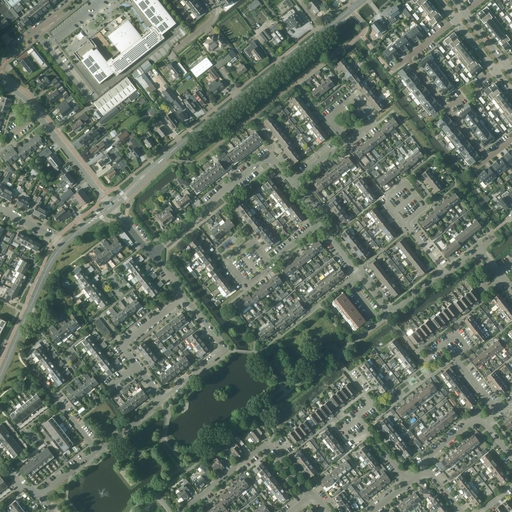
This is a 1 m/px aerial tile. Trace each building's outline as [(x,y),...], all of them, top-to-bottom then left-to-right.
[(12,8),(5,0),(0,0),(0,11),(3,15),(5,18),(10,24),(19,16),(12,8)] [(53,6),(47,0),(42,0),(41,1),(48,9),(53,6)] [(171,16),(159,0),(133,0),(153,25),(141,35),(142,37),(141,38),(128,21),(119,28),(120,29),(119,30),(118,31),(117,29),(108,36),(112,42),(115,46),(121,53),(120,54),(119,52),(106,62),(89,41),(75,52),(81,60),(100,84),(114,73),(116,76),(165,38),(162,35),(176,24),(170,17),(171,16)] [(189,9),(197,2),(195,0),(191,0),(185,5),(189,9)] [(257,0),(255,0),(247,6),(251,11),(260,4),(257,0)] [(322,8),(314,0),(310,0),(312,1),(305,6),(308,10),(311,7),(316,13),(322,8)] [(431,4),(428,0),(427,0),(420,6),(423,11),(431,4)] [(37,4),(44,13),(48,9),(41,1),(42,2),(39,6),(37,4)] [(201,6),(200,6),(197,2),(198,2),(197,2),(189,9),(190,8),(193,12),(192,13),(201,6)] [(40,16),(44,13),(37,4),(33,7),(40,16)] [(435,9),(431,4),(423,11),(427,15),(435,9)] [(204,11),(201,6),(192,13),(196,18),(204,11)] [(385,16),(391,24),(396,20),(394,17),(399,13),(397,10),(398,9),(396,6),(387,14),(388,15),(385,16)] [(36,19),(37,18),(40,16),(33,7),(29,11),(36,19)] [(480,19),(490,11),(487,7),(477,15),(480,19)] [(405,9),(402,11),(407,19),(411,16),(405,9)] [(428,21),(439,13),(435,9),(427,15),(430,19),(428,21)] [(32,23),(36,19),(29,11),(24,14),(32,23)] [(494,16),(490,11),(480,19),(484,24),(494,16)] [(288,18),(296,29),(304,23),(295,12),(288,18)] [(442,18),(439,13),(428,21),(432,26),(442,18)] [(27,27),(32,23),(24,14),(20,18),(27,27)] [(487,28),(497,20),(494,16),(484,24),(487,28)] [(4,28),(10,24),(5,18),(0,22),(0,23),(4,28)] [(501,24),(497,20),(487,28),(491,33),(501,24)] [(376,21),(373,23),(374,24),(371,26),(377,34),(380,32),(382,34),(387,31),(387,30),(381,23),(379,25),(376,21)] [(416,24),(410,29),(419,39),(421,38),(420,37),(422,36),(421,35),(424,33),(416,24)] [(494,37),(505,29),(501,24),(491,33),(494,37)] [(266,42),(272,37),(266,29),(259,34),(266,42)] [(419,39),(410,29),(411,30),(405,35),(412,43),(414,41),(415,42),(416,40),(417,41),(419,39)] [(498,41),(506,35),(503,31),(505,29),(494,37),(498,41)] [(271,35),(278,43),(284,38),(277,30),(271,35)] [(15,42),(15,41),(12,37),(11,39),(6,33),(0,38),(6,45),(9,42),(12,44),(15,42)] [(447,45),(457,37),(454,33),(444,41),(447,45)] [(399,38),(398,38),(407,49),(409,47),(408,47),(410,45),(412,43),(405,35),(400,39),(399,38)] [(501,46),(510,39),(506,35),(498,41),(501,46)] [(227,45),(220,37),(216,40),(214,38),(213,38),(212,37),(208,40),(210,41),(205,45),(209,50),(213,48),(214,50),(219,46),(222,49),(227,45)] [(451,49),(451,50),(461,42),(457,37),(447,45),(448,45),(449,44),(453,48),(451,49)] [(407,49),(398,38),(392,43),(400,52),(402,50),(403,51),(404,50),(405,50),(407,49)] [(511,44),(511,42),(510,39),(501,46),(505,50),(511,44)] [(451,50),(454,54),(464,46),(461,42),(451,50)] [(398,54),(400,52),(392,43),(387,47),(395,58),(397,56),(398,55),(398,54)] [(458,58),(468,50),(464,46),(454,54),(455,54),(456,53),(460,57),(458,58)] [(257,47),(251,52),(258,60),(264,56),(257,47)] [(395,58),(387,47),(388,49),(382,53),(388,62),(390,60),(391,60),(393,59),(393,60),(395,58)] [(31,53),(40,65),(45,62),(35,50),(31,53)] [(235,55),(231,50),(224,56),(228,61),(234,57),(234,56),(235,55)] [(458,58),(461,63),(472,55),(468,50),(458,58)] [(210,55),(191,70),(197,78),(216,63),(210,55)] [(472,55),(461,63),(465,67),(475,59),(472,55)] [(419,63),(423,68),(433,60),(431,61),(428,56),(427,57),(426,56),(424,58),(424,59),(419,63)] [(35,69),(26,57),(20,62),(29,74),(35,69)] [(344,59),(337,64),(339,67),(336,69),(338,71),(348,63),(348,62),(347,63),(344,59)] [(465,67),(469,72),(479,64),(475,59),(465,67)] [(424,69),(427,72),(436,64),(433,60),(423,68),(424,67),(425,69),(424,69)] [(148,61),(140,67),(145,73),(153,67),(148,61)] [(180,70),(176,65),(173,62),(167,67),(177,78),(183,74),(184,75),(187,73),(183,68),(180,70)] [(239,67),(236,70),(241,75),(247,70),(243,65),(242,65),(240,63),(237,65),(239,67)] [(351,68),(348,64),(349,63),(348,63),(338,71),(339,73),(342,70),(344,73),(351,68)] [(429,74),(431,76),(440,69),(436,64),(427,72),(429,75),(429,74)] [(479,64),(469,72),(472,76),(482,68),(479,64)] [(408,75),(412,72),(407,66),(398,73),(403,79),(408,75)] [(135,79),(144,72),(140,68),(132,74),(135,79)] [(215,80),(219,77),(212,68),(207,71),(214,80),(215,80)] [(345,80),(354,72),(355,72),(355,71),(354,72),(351,68),(344,73),(346,75),(343,78),(345,80)] [(431,76),(434,81),(444,73),(440,69),(431,76)] [(358,77),(355,73),(356,72),(355,72),(354,72),(345,80),(346,82),(349,79),(351,82),(358,77)] [(412,72),(408,75),(403,79),(407,85),(406,86),(417,77),(415,75),(415,76),(412,72)] [(435,83),(437,85),(447,78),(444,73),(434,81),(436,82),(435,83)] [(43,78),(41,76),(35,80),(37,83),(37,84),(42,89),(51,82),(46,76),(43,78)] [(103,116),(137,90),(127,77),(94,103),(103,116)] [(361,80),(358,77),(351,82),(354,84),(350,87),(352,89),(362,80),(361,80)] [(417,87),(421,84),(418,80),(417,77),(406,86),(411,92),(417,87)] [(324,81),(329,88),(332,86),(333,87),(335,85),(329,78),(324,81)] [(441,90),(451,82),(450,82),(449,83),(446,79),(447,78),(437,85),(439,88),(440,88),(441,89),(441,90)] [(213,86),(209,89),(214,95),(225,87),(220,81),(217,83),(215,80),(214,80),(211,83),(213,86)] [(360,90),(367,84),(365,85),(362,82),(363,81),(362,80),(352,89),(353,91),(356,88),(359,91),(360,90)] [(320,85),(326,93),(328,91),(327,90),(329,88),(324,81),(320,85)] [(449,91),(451,93),(456,89),(454,86),(451,82),(441,90),(444,95),(449,91)] [(52,103),(62,96),(65,100),(70,96),(68,94),(59,83),(54,86),(57,90),(48,97),(52,103)] [(487,96),(498,88),(494,83),(486,90),(489,94),(487,96)] [(151,93),(156,89),(152,84),(147,88),(151,93)] [(370,88),(367,84),(360,90),(362,92),(359,95),(360,96),(370,89),(371,88),(371,87),(370,88)] [(421,84),(417,87),(411,92),(415,98),(426,89),(424,87),(424,88),(421,84)] [(315,88),(321,95),(323,93),(324,94),(326,93),(320,85),(315,88)] [(176,112),(178,114),(183,121),(187,118),(183,111),(186,109),(169,87),(162,93),(170,103),(173,102),(179,110),(176,112)] [(311,92),(317,100),(319,98),(318,97),(321,95),(315,88),(311,92)] [(371,88),(370,89),(360,96),(362,98),(365,96),(367,98),(374,93),(371,89),(372,89),(371,88)] [(487,96),(491,100),(501,92),(498,88),(487,96)] [(427,98),(430,95),(427,92),(428,91),(426,89),(415,98),(420,104),(427,98)] [(199,91),(198,91),(192,96),(196,101),(198,100),(203,106),(208,102),(199,91)] [(493,99),(496,103),(505,97),(501,92),(491,100),(491,101),(493,99)] [(129,98),(131,101),(138,96),(136,93),(129,98)] [(368,105),(377,98),(378,97),(378,96),(377,97),(374,93),(367,98),(369,101),(366,103),(368,105)] [(197,104),(198,105),(198,104),(190,95),(188,97),(189,98),(184,102),(187,105),(186,106),(188,107),(193,113),(194,112),(194,113),(197,111),(197,110),(198,109),(195,106),(197,104)] [(297,95),(291,101),(294,105),(302,99),(301,97),(300,98),(297,95)] [(430,95),(427,98),(420,104),(425,109),(435,101),(434,99),(433,99),(430,95)] [(0,101),(0,103),(9,106),(10,107),(12,103),(11,102),(11,99),(2,96),(0,101)] [(374,107),(381,102),(378,98),(379,98),(378,97),(377,98),(368,105),(369,107),(372,105),(374,107)] [(505,97),(496,103),(500,108),(508,101),(505,97)] [(303,101),(302,99),(294,105),(298,110),(305,104),(302,102),(303,101)] [(436,110),(440,108),(438,105),(437,103),(435,101),(425,109),(429,116),(431,114),(436,110)] [(501,114),(502,114),(511,106),(508,101),(500,108),(503,112),(501,114)] [(102,125),(125,106),(122,102),(98,120),(102,125)] [(384,106),(381,102),(374,107),(376,110),(373,112),(375,114),(385,106),(385,105),(384,106)] [(0,110),(3,112),(8,113),(9,109),(8,109),(9,106),(0,103),(0,110)] [(72,110),(68,104),(59,111),(63,117),(72,110)] [(307,107),(305,104),(298,110),(301,114),(309,108),(308,106),(307,107)] [(460,114),(463,119),(473,111),(470,107),(470,106),(468,104),(462,108),(464,111),(460,114)] [(76,114),(81,110),(77,106),(73,109),(76,114)] [(502,114),(505,118),(511,112),(511,106),(502,114)] [(153,108),(148,112),(152,117),(157,113),(153,108)] [(311,110),(309,108),(301,114),(305,119),(312,113),(310,111),(311,110)] [(98,118),(102,115),(98,110),(94,113),(98,118)] [(142,110),(137,113),(140,118),(145,115),(142,110)] [(465,120),(467,123),(477,115),(473,111),(463,119),(464,119),(464,118),(465,120)] [(71,127),(76,133),(81,129),(82,130),(86,127),(85,126),(86,124),(84,121),(88,118),(84,113),(78,118),(79,120),(71,127)] [(170,113),(164,118),(173,129),(179,124),(170,113)] [(314,116),(312,113),(305,119),(309,123),(316,117),(315,115),(314,116)] [(470,125),(471,127),(479,121),(476,117),(477,116),(477,115),(467,123),(469,126),(470,125)] [(448,118),(446,116),(436,124),(441,130),(451,121),(450,119),(449,120),(448,118)] [(271,117),(264,122),(266,124),(265,125),(267,127),(274,121),(271,117)] [(311,129),(319,122),(317,120),(318,119),(316,117),(309,123),(312,127),(310,129),(311,129)] [(391,120),(389,122),(394,128),(399,125),(393,118),(392,117),(390,119),(391,120)] [(274,121),(267,127),(268,129),(269,128),(271,131),(278,126),(274,121)] [(452,131),(456,128),(453,124),(453,123),(451,121),(441,130),(445,136),(452,131)] [(471,127),(475,132),(484,124),(482,125),(479,121),(471,127)] [(319,122),(311,129),(314,133),(322,127),(320,125),(319,126),(317,124),(319,122)] [(389,132),(394,128),(389,122),(386,124),(386,123),(383,124),(389,132)] [(385,135),(389,132),(383,124),(381,126),(382,127),(380,129),(386,137),(385,135)] [(475,134),(478,137),(487,129),(484,124),(475,132),(476,133),(475,134)] [(162,126),(157,131),(162,137),(168,133),(162,126)] [(278,126),(271,131),(273,133),(272,134),(274,136),(281,130),(278,126)] [(323,129),(322,127),(314,133),(318,138),(324,132),(322,130),(323,129)] [(456,128),(452,131),(445,136),(450,142),(461,133),(459,131),(456,128)] [(378,132),(376,133),(382,140),(386,137),(380,129),(381,130),(378,132)] [(481,141),(491,133),(487,129),(478,137),(480,139),(482,141),(481,141)] [(281,130),(274,136),(275,138),(276,137),(278,140),(285,134),(281,130)] [(126,131),(118,137),(121,141),(129,135),(126,131)] [(228,155),(234,163),(263,141),(256,132),(228,155)] [(326,135),(324,132),(318,138),(321,142),(329,136),(327,134),(326,135)] [(94,139),(89,133),(81,140),(86,146),(94,139)] [(375,135),(372,137),(377,144),(382,140),(376,133),(374,135),(375,135)] [(461,142),(465,139),(462,136),(462,135),(461,133),(450,142),(455,147),(461,142)] [(495,138),(491,133),(481,141),(485,146),(490,142),(490,143),(493,140),(492,140),(495,138)] [(33,139),(39,147),(44,143),(37,134),(34,136),(35,137),(33,139)] [(285,134),(278,140),(280,142),(279,143),(281,145),(289,139),(285,134)] [(133,144),(128,148),(131,152),(130,153),(134,158),(135,157),(136,159),(141,154),(137,148),(141,145),(134,137),(130,140),(133,144)] [(149,137),(144,141),(149,148),(154,144),(149,137)] [(369,139),(367,140),(373,147),(377,144),(372,137),(369,140),(369,139)] [(28,143),(34,151),(39,147),(33,139),(32,138),(29,141),(29,142),(28,143)] [(289,139),(281,145),(282,147),(283,146),(285,148),(284,150),(292,143),(289,139)] [(465,139),(461,142),(455,147),(455,148),(456,146),(461,152),(459,153),(470,145),(468,143),(465,139)] [(99,150),(100,152),(107,147),(106,147),(109,145),(105,140),(102,142),(97,146),(97,147),(96,146),(90,151),(93,155),(99,150)] [(366,143),(363,145),(368,151),(373,147),(367,140),(365,142),(366,143)] [(22,148),(28,156),(34,151),(28,143),(27,142),(23,145),(24,146),(22,148)] [(292,143),(284,150),(286,152),(285,153),(286,155),(294,149),(291,145),(292,144),(292,143)] [(360,146),(358,147),(364,154),(368,151),(363,145),(361,147),(360,146)] [(471,154),(474,151),(471,147),(472,147),(470,145),(459,153),(464,159),(471,154)] [(13,148),(20,157),(22,160),(28,156),(22,148),(21,147),(18,149),(18,150),(16,152),(13,148)] [(354,152),(359,158),(364,154),(358,147),(356,149),(357,150),(354,152)] [(8,153),(15,161),(20,157),(13,148),(10,151),(11,151),(8,153)] [(48,148),(39,154),(43,160),(52,153),(48,148)] [(414,153),(419,160),(421,158),(422,159),(424,157),(423,156),(417,148),(412,151),(414,153)] [(294,149),(286,155),(288,157),(289,156),(291,159),(298,154),(294,149)] [(474,151),(471,154),(464,159),(469,165),(479,157),(474,151)] [(2,158),(9,166),(15,161),(8,153),(8,152),(4,155),(5,156),(2,158)] [(117,158),(114,160),(115,160),(117,163),(122,159),(117,152),(114,154),(117,158)] [(506,154),(502,157),(509,166),(511,163),(511,157),(508,152),(506,154)] [(409,157),(415,164),(417,163),(416,162),(419,160),(414,153),(411,155),(410,154),(408,155),(409,157)] [(53,154),(47,159),(54,169),(56,172),(61,168),(59,165),(61,164),(53,154)] [(298,154),(291,159),(293,161),(292,162),(294,164),(301,158),(298,154)] [(108,162),(110,160),(107,156),(105,157),(105,158),(99,162),(102,166),(108,162)] [(343,159),(349,168),(351,170),(355,167),(354,164),(348,157),(346,159),(345,158),(343,159)] [(405,160),(410,167),(412,165),(413,166),(415,164),(409,157),(405,160)] [(502,157),(500,159),(498,160),(496,161),(503,171),(509,166),(502,157)] [(351,170),(349,168),(343,159),(341,161),(342,162),(339,164),(345,171),(349,168),(351,170)] [(120,172),(117,169),(122,165),(124,167),(126,165),(123,160),(115,165),(112,168),(113,169),(107,174),(111,178),(117,173),(120,172)] [(400,164),(406,171),(408,170),(408,169),(410,167),(405,160),(400,164)] [(490,166),(491,167),(497,175),(503,171),(496,161),(494,163),(490,166)] [(190,184),(197,193),(225,170),(219,162),(190,184)] [(347,174),(345,171),(339,164),(337,166),(336,164),(334,166),(341,175),(343,177),(347,174)] [(394,166),(400,172),(401,174),(403,172),(404,173),(406,171),(400,164),(396,167),(395,165),(394,166)] [(343,177),(341,175),(334,166),(332,168),(333,169),(331,171),(339,180),(343,177)] [(397,174),(400,172),(394,166),(390,169),(396,177),(398,175),(397,174)] [(497,175),(491,167),(490,167),(490,166),(486,169),(484,171),(493,181),(492,180),(497,175)] [(386,173),(391,179),(393,178),(394,179),(396,177),(390,169),(386,173)] [(423,177),(425,179),(432,174),(428,169),(421,175),(423,177)] [(326,173),(332,181),(334,184),(339,180),(331,171),(329,173),(328,171),(326,173)] [(479,176),(486,186),(493,181),(484,171),(482,172),(482,173),(481,174),(479,176)] [(60,185),(65,181),(71,177),(70,175),(67,172),(61,177),(64,180),(61,181),(62,182),(59,184),(60,185)] [(322,177),(328,185),(332,181),(326,173),(324,174),(325,176),(322,177)] [(381,176),(387,184),(389,182),(388,181),(391,179),(386,173),(381,176)] [(428,184),(435,178),(432,174),(425,179),(427,181),(426,182),(428,184)] [(381,186),(384,184),(385,186),(387,184),(381,176),(376,180),(381,186)] [(71,177),(65,181),(60,185),(63,188),(67,184),(69,186),(75,182),(73,178),(72,179),(71,177)] [(317,179),(324,188),(328,185),(322,177),(320,179),(319,178),(317,179)] [(5,178),(0,187),(0,195),(5,198),(10,189),(11,187),(6,184),(8,180),(5,178)] [(359,188),(366,183),(367,182),(366,180),(364,181),(362,178),(359,181),(357,179),(352,183),(354,185),(355,184),(359,188)] [(432,188),(439,183),(435,178),(428,184),(430,186),(431,185),(432,188)] [(273,182),(271,179),(264,184),(268,189),(275,183),(274,181),(273,182)] [(314,184),(320,192),(324,188),(317,179),(315,181),(316,182),(314,184)] [(277,185),(275,183),(268,189),(271,193),(278,188),(276,185),(277,185)] [(369,187),(366,183),(359,188),(363,193),(369,187)] [(443,187),(439,183),(432,188),(434,190),(433,191),(435,193),(443,187)] [(11,190),(10,189),(5,198),(10,201),(14,194),(17,195),(21,188),(21,187),(18,185),(16,189),(15,189),(13,189),(12,189),(12,190),(11,190)] [(373,192),(369,187),(363,193),(366,197),(373,192)] [(21,188),(17,195),(19,197),(16,203),(21,207),(28,195),(26,195),(26,193),(23,191),(24,190),(21,188)] [(280,190),(278,188),(271,193),(275,198),(282,192),(281,190),(280,190)] [(62,200),(72,192),(70,189),(60,197),(62,200)] [(75,203),(78,201),(85,194),(81,189),(74,195),(72,192),(62,200),(64,202),(71,197),(72,199),(75,197),(77,200),(75,202),(75,203)] [(184,192),(186,195),(181,198),(180,196),(179,196),(188,206),(193,202),(190,198),(192,196),(187,190),(184,192)] [(317,190),(314,192),(322,203),(326,200),(324,197),(323,198),(318,193),(319,192),(317,190)] [(284,194),(282,192),(275,198),(278,202),(285,197),(283,194),(284,194)] [(377,196),(373,192),(366,197),(368,200),(368,203),(369,205),(375,200),(374,198),(377,196)] [(460,200),(454,192),(452,194),(453,195),(451,197),(456,204),(460,200)] [(510,200),(504,193),(501,195),(503,198),(499,201),(499,202),(498,202),(500,205),(501,205),(505,210),(510,206),(507,202),(510,200)] [(75,203),(77,205),(79,203),(82,206),(89,200),(85,194),(75,203)] [(28,195),(21,207),(27,210),(31,203),(33,205),(37,197),(34,196),(32,200),(30,198),(29,196),(28,195)] [(182,210),(188,206),(179,196),(172,201),(177,208),(180,206),(182,210)] [(33,213),(38,216),(43,208),(40,206),(41,206),(40,204),(39,203),(41,198),(39,197),(34,205),(37,206),(33,213)] [(287,199),(285,197),(278,202),(282,207),(290,201),(288,199),(287,199)] [(451,197),(448,199),(447,198),(445,199),(451,207),(456,204),(451,197)] [(339,204),(336,199),(328,205),(330,208),(329,209),(330,210),(339,204)] [(445,199),(443,201),(444,202),(442,204),(447,211),(451,207),(445,199)] [(242,201),(236,207),(238,209),(237,210),(239,212),(246,206),(242,201)] [(291,202),(290,201),(282,207),(285,211),(294,204),(292,206),(290,203),(291,202)] [(45,204),(43,208),(38,216),(44,220),(48,212),(50,214),(55,206),(52,204),(50,207),(45,204)] [(296,207),(294,204),(285,211),(286,211),(287,210),(290,214),(298,208),(297,206),(296,207)] [(339,204),(330,210),(332,212),(333,211),(335,214),(342,208),(339,204)] [(442,204),(439,206),(439,205),(436,207),(442,214),(447,211),(442,204)] [(169,206),(166,209),(162,212),(170,223),(175,219),(172,215),(175,213),(169,206)] [(250,211),(246,206),(239,212),(240,214),(241,213),(243,216),(250,211)] [(375,207),(368,213),(372,217),(380,211),(378,209),(377,210),(375,207)] [(436,207),(434,208),(435,209),(433,211),(439,219),(438,218),(442,214),(436,207)] [(63,208),(54,216),(59,222),(68,216),(72,214),(68,209),(65,211),(63,208)] [(300,210),(298,208),(290,214),(294,219),(301,213),(299,211),(300,210)] [(342,208),(335,214),(337,216),(336,217),(337,219),(346,212),(342,208)] [(250,211),(243,216),(245,218),(244,219),(246,221),(253,215),(250,211)] [(380,211),(372,217),(375,222),(382,216),(380,214),(381,213),(380,211)] [(433,211),(434,213),(432,214),(431,213),(429,215),(435,223),(439,219),(433,211)] [(165,227),(170,223),(162,212),(154,218),(160,225),(162,223),(165,227)] [(348,215),(346,212),(337,219),(339,221),(340,220),(342,222),(345,220),(347,222),(353,217),(351,214),(349,214),(348,215)] [(303,216),(301,213),(294,219),(298,223),(305,217),(304,215),(303,216)] [(253,215),(246,221),(247,223),(248,222),(250,225),(257,219),(253,215)] [(429,215),(427,217),(427,218),(425,220),(430,226),(435,223),(429,215)] [(387,220),(385,218),(384,219),(382,216),(375,222),(379,226),(384,222),(387,220)] [(235,226),(229,219),(225,222),(230,229),(232,227),(233,228),(235,226)] [(257,219),(250,225),(252,227),(251,228),(253,230),(260,224),(257,219)] [(387,220),(384,222),(379,226),(382,231),(389,225),(387,223),(388,222),(387,220)] [(426,230),(430,226),(425,220),(423,222),(422,221),(420,222),(426,230)] [(482,228),(476,220),(472,224),(477,230),(479,228),(480,229),(482,228)] [(230,229),(225,222),(220,226),(218,223),(226,233),(228,232),(227,231),(230,229)] [(257,233),(265,227),(267,225),(266,227),(262,222),(260,224),(253,230),(254,232),(255,231),(257,233)] [(224,235),(226,233),(218,223),(214,227),(221,236),(223,234),(224,235)] [(473,235),(475,233),(475,232),(477,230),(472,224),(467,227),(473,235)] [(267,225),(265,227),(257,233),(257,234),(259,232),(261,235),(260,236),(261,237),(269,232),(271,230),(267,225)] [(394,229),(392,227),(391,228),(389,225),(382,231),(386,235),(394,229)] [(211,233),(217,241),(219,239),(218,238),(221,236),(214,227),(213,227),(216,230),(211,233)] [(468,237),(470,236),(471,237),(473,235),(467,227),(463,231),(468,237)] [(342,234),(344,236),(343,237),(344,239),(353,232),(352,230),(350,231),(348,228),(342,234)] [(394,229),(386,235),(390,240),(396,234),(394,232),(395,231),(394,229)] [(271,230),(269,232),(261,237),(263,239),(264,239),(266,241),(272,236),(275,234),(271,230)] [(464,242),(467,240),(466,239),(468,237),(463,231),(458,234),(464,242)] [(20,242),(24,235),(18,232),(13,241),(19,245),(20,242)] [(344,239),(346,241),(347,240),(349,243),(355,238),(353,235),(355,234),(353,232),(344,239)] [(275,234),(272,236),(266,241),(268,244),(267,245),(269,247),(272,243),(274,246),(280,241),(275,234)] [(460,246),(461,246),(459,244),(461,243),(462,244),(464,242),(458,234),(454,238),(460,246)] [(29,238),(24,235),(20,242),(25,245),(29,238)] [(113,244),(119,251),(124,247),(114,235),(112,237),(116,242),(113,244)] [(35,241),(29,238),(25,245),(31,248),(35,241)] [(349,243),(351,245),(350,246),(351,248),(359,242),(355,238),(349,243)] [(403,239),(396,244),(400,249),(406,244),(404,241),(405,240),(404,238),(403,239)] [(457,251),(459,249),(458,248),(460,246),(454,238),(455,240),(451,243),(457,251)] [(192,249),(202,241),(201,239),(198,241),(195,239),(189,244),(192,248),(191,248),(192,249)] [(40,244),(35,241),(31,248),(36,252),(40,244)] [(104,243),(114,255),(119,251),(113,244),(110,246),(106,241),(104,243)] [(196,253),(203,248),(201,245),(204,243),(202,241),(192,249),(192,250),(193,249),(196,253)] [(315,242),(313,244),(319,251),(324,248),(319,241),(316,243),(315,242)] [(351,248),(353,250),(354,249),(356,252),(362,247),(359,242),(351,248)] [(103,251),(109,258),(114,255),(104,243),(102,244),(106,249),(103,251)] [(451,253),(454,251),(455,252),(457,251),(451,243),(446,247),(451,253)] [(312,246),(310,248),(315,255),(319,251),(313,244),(311,245),(312,246)] [(406,244),(400,249),(403,253),(411,247),(409,245),(408,246),(406,244)] [(356,252),(358,254),(357,255),(359,257),(366,251),(362,247),(356,252)] [(411,247),(403,253),(407,258),(413,253),(412,250),(413,250),(411,247)] [(442,250),(448,258),(450,256),(449,255),(451,253),(446,247),(442,250)] [(95,250),(104,262),(109,258),(103,251),(101,253),(97,248),(95,250)] [(199,258),(209,250),(208,248),(205,250),(203,248),(196,253),(199,257),(198,257),(199,258)] [(306,249),(304,251),(310,258),(315,255),(310,248),(307,250),(306,249)] [(94,259),(100,266),(104,262),(95,250),(93,252),(97,256),(94,259)] [(211,252),(209,250),(199,258),(199,259),(200,258),(203,262),(210,257),(208,254),(211,252)] [(367,250),(366,251),(359,257),(360,259),(361,258),(363,261),(367,258),(368,259),(371,257),(368,253),(369,252),(367,250)] [(303,253),(301,255),(306,262),(310,258),(304,251),(303,252),(303,253)] [(413,253),(407,258),(410,262),(418,256),(416,254),(415,255),(413,253)] [(297,256),(295,258),(301,265),(306,262),(301,255),(298,257),(297,256)] [(130,269),(129,268),(142,257),(141,256),(134,261),(132,258),(131,257),(123,264),(127,269),(126,269),(127,271),(130,269)] [(418,256),(410,262),(414,267),(420,262),(419,259),(420,258),(418,256)] [(132,272),(139,267),(137,265),(144,259),(142,257),(129,268),(130,269),(132,272)] [(212,259),(210,257),(203,262),(206,266),(205,266),(206,267),(216,259),(215,257),(212,259)] [(297,269),(301,265),(295,258),(293,259),(294,260),(292,262),(297,269)] [(210,271),(217,266),(215,263),(218,261),(216,259),(206,267),(206,268),(207,267),(210,271)] [(22,260),(19,265),(26,269),(29,264),(22,260)] [(369,265),(370,266),(369,266),(370,268),(371,267),(373,270),(380,265),(376,260),(369,265)] [(286,265),(293,273),(297,269),(292,262),(289,265),(288,264),(286,265)] [(420,262),(414,267),(417,271),(425,265),(423,263),(422,264),(420,262)] [(141,269),(139,267),(132,272),(130,274),(133,278),(136,276),(142,271),(149,266),(148,264),(141,269)] [(24,275),(26,269),(19,265),(16,271),(26,276),(24,275)] [(283,270),(288,276),(293,273),(286,265),(285,266),(285,268),(283,270)] [(376,275),(383,269),(380,265),(373,270),(375,272),(374,273),(376,275)] [(427,267),(425,265),(417,271),(421,276),(428,271),(426,268),(427,267)] [(84,271),(82,269),(76,274),(79,278),(86,273),(93,268),(91,266),(84,271)] [(149,266),(142,271),(136,276),(139,281),(146,275),(144,273),(151,268),(149,266)] [(217,266),(210,271),(209,272),(212,276),(211,276),(211,277),(222,269),(220,267),(217,269),(215,267),(217,266)] [(93,268),(86,273),(79,278),(83,283),(89,277),(87,275),(94,270),(93,268)] [(335,271),(341,278),(342,277),(343,277),(346,275),(340,268),(335,271)] [(216,281),(222,276),(220,273),(223,271),(222,269),(211,277),(212,278),(213,277),(216,281)] [(380,279),(384,276),(387,274),(383,269),(376,275),(377,277),(378,276),(380,279)] [(331,275),(337,282),(339,280),(341,278),(335,271),(334,270),(329,273),(331,275)] [(23,282),(26,276),(16,271),(19,273),(16,278),(23,282)] [(148,278),(146,275),(139,281),(142,285),(149,279),(156,274),(154,272),(148,278)] [(334,284),(337,282),(331,275),(329,273),(325,277),(326,279),(332,285),(333,284),(334,284)] [(152,284),(150,281),(157,276),(156,274),(149,279),(142,285),(145,289),(152,284)] [(383,284),(384,283),(390,278),(387,274),(384,276),(380,279),(382,281),(381,282),(383,284)] [(86,287),(92,282),(97,278),(99,277),(98,275),(91,280),(89,277),(83,283),(80,284),(83,289),(86,287)] [(274,276),(272,278),(278,285),(283,282),(277,275),(275,277),(274,276)] [(219,286),(229,278),(228,276),(224,278),(222,276),(216,281),(219,285),(218,285),(219,286)] [(330,287),(332,285),(326,279),(325,277),(320,280),(328,289),(330,287)] [(20,287),(23,282),(16,278),(13,283),(20,287)] [(87,293),(96,286),(94,283),(99,280),(97,278),(92,282),(86,287),(83,289),(87,293)] [(231,280),(229,278),(219,286),(219,287),(220,286),(223,290),(229,285),(227,282),(231,280)] [(271,280),(268,282),(274,289),(278,285),(272,278),(270,279),(271,280)] [(383,284),(384,286),(385,286),(387,288),(394,283),(390,278),(384,283),(383,284)] [(325,292),(328,289),(320,280),(316,284),(317,286),(323,292),(324,291),(325,292)] [(161,281),(154,286),(152,284),(145,289),(149,293),(162,283),(161,281)] [(265,283),(263,285),(269,292),(274,289),(268,282),(266,284),(265,283)] [(17,293),(20,287),(13,283),(10,289),(17,293)] [(159,292),(157,290),(164,284),(162,283),(149,293),(152,298),(159,292)] [(387,288),(389,290),(388,291),(390,293),(397,287),(394,283),(387,288)] [(87,293),(90,297),(104,286),(103,285),(102,284),(98,288),(96,286),(87,293)] [(321,294),(323,292),(317,286),(316,284),(314,286),(315,287),(313,289),(319,296),(321,294)] [(226,295),(227,294),(236,287),(235,285),(231,287),(229,285),(223,290),(226,294),(225,294),(226,295)] [(262,287),(259,289),(265,296),(269,292),(263,285),(261,286),(262,287)] [(96,299),(102,294),(100,292),(105,288),(104,286),(90,297),(93,301),(96,299)] [(390,293),(391,295),(392,294),(394,297),(401,292),(397,287),(390,293)] [(14,298),(17,293),(10,289),(7,294),(5,293),(2,298),(8,301),(11,296),(14,298)] [(254,292),(260,300),(265,296),(259,289),(257,291),(256,290),(254,292)] [(309,293),(314,299),(316,298),(316,299),(319,296),(313,289),(309,293)] [(468,293),(474,301),(479,297),(473,289),(468,293)] [(249,295),(256,303),(260,300),(254,292),(252,293),(253,294),(251,296),(249,295)] [(109,293),(104,296),(102,294),(96,299),(99,304),(110,295),(109,293)] [(312,301),(314,299),(309,293),(304,296),(303,295),(301,295),(300,296),(305,302),(307,300),(310,304),(313,301),(312,301)] [(463,297),(470,305),(474,301),(468,293),(463,297)] [(365,322),(342,294),(334,300),(356,329),(365,322)] [(502,298),(499,294),(491,300),(495,304),(502,298)] [(109,303),(107,300),(112,296),(110,295),(99,304),(102,308),(109,303)] [(246,296),(244,298),(250,305),(254,302),(256,303),(249,295),(247,297),(246,296)] [(128,298),(137,309),(142,306),(136,299),(134,301),(130,296),(128,298)] [(458,300),(465,309),(470,305),(463,297),(458,300)] [(128,306),(133,312),(137,309),(128,298),(126,299),(130,304),(128,306)] [(246,309),(250,305),(244,298),(242,299),(243,300),(240,302),(246,309)] [(506,303),(502,298),(495,304),(498,308),(506,303)] [(453,304),(460,313),(465,309),(458,300),(453,304)] [(120,304),(129,316),(133,312),(128,306),(125,307),(120,301),(118,302),(120,304)] [(298,301),(293,304),(301,314),(304,312),(303,312),(305,310),(299,303),(298,301)] [(246,309),(240,302),(238,304),(237,303),(235,305),(238,309),(236,310),(241,316),(243,314),(242,313),(243,311),(246,309)] [(509,307),(506,303),(498,308),(502,313),(509,307)] [(119,312),(125,319),(129,316),(120,304),(118,306),(122,310),(119,312)] [(298,316),(301,314),(293,304),(289,308),(290,310),(296,317),(298,316)] [(445,309),(452,317),(457,313),(450,305),(445,309)] [(110,309),(111,311),(120,322),(125,319),(119,312),(117,314),(112,307),(110,309)] [(511,311),(511,310),(509,307),(502,313),(505,317),(511,311)] [(120,322),(111,311),(110,309),(108,310),(113,317),(111,319),(116,326),(120,322)] [(440,313),(447,321),(452,317),(445,309),(440,313)] [(286,314),(292,321),(295,319),(294,319),(296,317),(290,310),(288,312),(289,312),(286,314)] [(70,321),(75,329),(80,325),(81,327),(84,325),(80,320),(78,322),(74,317),(71,313),(68,314),(72,319),(70,321)] [(177,317),(183,324),(188,321),(182,313),(177,317)] [(436,316),(442,325),(447,321),(440,313),(436,316)] [(281,317),(287,324),(289,323),(289,324),(292,321),(286,314),(284,316),(284,315),(281,317)] [(471,315),(464,321),(468,326),(475,320),(471,315)] [(431,320),(437,328),(442,325),(436,316),(431,320)] [(183,324),(177,317),(173,320),(179,328),(183,324)] [(277,321),(283,328),(286,326),(285,326),(287,324),(281,317),(279,319),(280,319),(277,321)] [(61,320),(71,332),(75,329),(70,321),(67,323),(63,319),(61,320)] [(60,329),(66,336),(71,332),(61,320),(59,322),(63,327),(60,329)] [(179,328),(173,320),(169,323),(175,331),(179,328)] [(475,320),(468,326),(471,330),(478,324),(475,320)] [(271,322),(278,331),(280,330),(280,331),(283,328),(277,321),(275,323),(275,322),(273,321),(271,322)] [(423,325),(429,333),(434,329),(427,321),(423,325)] [(267,326),(272,333),(275,331),(276,329),(278,332),(278,331),(271,322),(268,324),(269,324),(267,326)] [(175,331),(169,323),(164,327),(170,334),(175,331)] [(262,329),(267,336),(269,335),(270,335),(272,333),(267,326),(266,326),(265,324),(260,327),(262,329)] [(478,324),(471,330),(474,334),(482,328),(478,324)] [(418,328),(424,337),(429,333),(423,325),(418,328)] [(51,328),(61,340),(66,336),(60,329),(57,331),(54,326),(51,328)] [(170,334),(164,327),(160,330),(166,338),(170,334)] [(50,336),(56,344),(61,340),(51,328),(49,329),(53,334),(50,336)] [(424,343),(421,339),(424,337),(418,328),(413,332),(422,344),(424,343)] [(482,328),(474,334),(478,338),(485,333),(482,328)] [(260,331),(258,333),(256,334),(259,338),(261,337),(263,340),(266,338),(267,336),(262,329),(260,331)] [(166,338),(160,330),(156,334),(162,341),(166,338)] [(191,342),(199,336),(195,332),(188,338),(186,339),(189,344),(191,342)] [(408,336),(415,344),(418,342),(421,345),(422,344),(413,332),(408,336)] [(98,333),(91,339),(89,336),(82,341),(86,346),(99,335),(98,333)] [(485,333),(478,338),(481,343),(488,337),(485,333)] [(99,335),(86,346),(83,348),(87,352),(89,350),(96,345),(94,342),(100,337),(99,335)] [(202,341),(199,336),(191,342),(195,347),(202,341)] [(399,344),(395,339),(388,344),(392,349),(399,344)] [(206,345),(202,341),(195,347),(198,351),(206,345)] [(498,341),(493,344),(499,351),(504,348),(498,341)] [(104,342),(98,347),(96,345),(89,350),(92,354),(106,344),(104,342)] [(137,347),(140,352),(148,346),(145,342),(137,347)] [(36,356),(43,351),(48,347),(46,345),(41,349),(39,347),(41,345),(39,343),(28,351),(31,354),(33,352),(36,356)] [(102,353),(100,351),(107,345),(106,344),(92,354),(96,358),(102,353)] [(399,344),(392,349),(390,350),(394,355),(395,353),(402,348),(399,344)] [(493,344),(489,347),(495,355),(499,351),(493,344)] [(200,353),(202,355),(209,349),(206,345),(198,351),(196,352),(198,354),(200,353)] [(140,352),(144,356),(151,350),(148,346),(140,352)] [(48,347),(43,351),(36,356),(39,360),(46,355),(44,353),(49,349),(48,347)] [(489,347),(485,351),(491,358),(495,355),(489,347)] [(406,353),(402,348),(395,353),(399,358),(406,353)] [(144,356),(147,360),(155,355),(151,350),(144,356)] [(485,351),(481,354),(486,361),(491,358),(485,351)] [(48,357),(46,355),(39,360),(43,364),(49,359),(54,356),(56,354),(55,352),(48,357)] [(109,352),(104,355),(102,353),(96,358),(99,362),(110,353),(109,352)] [(107,359),(112,355),(114,354),(112,352),(110,354),(110,353),(99,362),(102,367),(109,361),(107,359)] [(403,362),(409,357),(406,353),(399,358),(403,362)] [(147,360),(151,365),(158,359),(156,357),(157,356),(156,354),(155,355),(147,360)] [(481,354),(476,358),(482,365),(486,361),(481,354)] [(54,356),(49,359),(43,364),(46,369),(53,363),(51,361),(56,357),(54,356)] [(190,363),(184,356),(182,358),(181,356),(178,357),(180,359),(186,367),(190,363)] [(406,367),(413,361),(409,357),(403,362),(404,364),(402,366),(404,368),(406,367)] [(476,358),(472,361),(478,368),(482,365),(476,358)] [(176,363),(182,370),(186,367),(180,359),(176,363)] [(55,366),(53,363),(46,369),(49,373),(63,362),(61,360),(55,366)] [(115,360),(111,364),(109,361),(102,367),(105,371),(112,366),(117,362),(115,360)] [(115,370),(113,367),(120,362),(119,360),(112,366),(105,371),(109,375),(115,370)] [(367,361),(361,366),(364,371),(371,365),(367,361)] [(415,368),(416,366),(413,361),(406,367),(404,368),(406,371),(408,369),(411,373),(416,369),(415,368)] [(59,372),(57,369),(64,364),(63,362),(49,373),(53,377),(59,372)] [(171,366),(177,373),(182,370),(176,363),(171,366)] [(373,364),(371,365),(364,371),(368,375),(377,368),(373,364)] [(167,369),(173,377),(177,373),(171,366),(167,369)] [(453,371),(450,367),(442,373),(445,378),(453,371)] [(371,380),(378,374),(380,373),(377,368),(368,375),(371,380)] [(54,382),(54,383),(69,371),(68,369),(61,374),(59,372),(53,377),(52,378),(55,382),(54,382)] [(163,373),(169,380),(173,377),(167,369),(163,373)] [(66,380),(64,378),(71,372),(69,371),(54,383),(58,387),(66,380)] [(457,376),(453,371),(445,378),(448,381),(446,382),(447,383),(449,382),(457,376)] [(495,371),(488,377),(491,381),(499,375),(495,371)] [(82,375),(87,381),(85,383),(90,390),(94,387),(85,375),(84,373),(82,375)] [(163,373),(159,376),(164,384),(169,380),(163,373)] [(380,373),(378,374),(371,380),(375,384),(382,379),(384,377),(380,373)] [(85,375),(94,387),(99,383),(93,376),(91,378),(87,374),(85,375)] [(499,375),(491,381),(495,385),(502,379),(499,375)] [(460,380),(457,376),(449,382),(452,386),(460,380)] [(85,383),(82,385),(77,378),(75,380),(86,393),(90,390),(85,383)] [(378,389),(384,384),(387,382),(386,379),(383,381),(382,379),(375,384),(378,389)] [(502,379),(495,385),(498,389),(505,384),(502,379)] [(74,381),(79,388),(76,390),(82,396),(86,393),(75,380),(74,381)] [(463,384),(460,380),(452,386),(455,391),(463,384)] [(384,384),(378,389),(382,393),(389,388),(387,386),(389,384),(387,382),(384,384)] [(437,390),(431,383),(431,382),(426,385),(433,394),(437,390)] [(343,387),(350,395),(355,391),(348,383),(343,387)] [(467,389),(463,384),(455,391),(459,395),(467,389)] [(505,384),(498,389),(502,394),(509,388),(505,384)] [(76,390),(74,392),(69,385),(67,386),(68,388),(77,400),(82,396),(76,390)] [(435,396),(433,394),(426,385),(422,389),(429,397),(430,399),(435,396)] [(339,391),(345,399),(350,395),(343,387),(339,391)] [(79,402),(77,400),(68,388),(67,390),(70,394),(68,396),(75,406),(79,402)] [(143,400),(148,397),(142,389),(137,393),(143,400)] [(430,399),(429,397),(422,389),(418,392),(424,400),(426,402),(430,399)] [(470,393),(467,389),(459,395),(462,399),(470,393)] [(334,395),(340,403),(345,399),(339,391),(334,395)] [(418,392),(414,396),(420,404),(424,400),(418,392)] [(139,404),(143,400),(137,393),(133,396),(139,404)] [(473,397),(470,393),(462,399),(465,404),(473,397)] [(40,406),(44,403),(37,394),(33,397),(40,406)] [(341,404),(340,403),(334,395),(329,398),(336,407),(339,404),(340,405),(341,404)] [(129,399),(135,407),(139,404),(133,396),(129,399)] [(414,396),(409,399),(416,407),(420,404),(414,396)] [(36,409),(40,406),(33,397),(29,400),(36,409)] [(469,408),(477,401),(473,397),(465,404),(469,408)] [(124,403),(130,410),(135,407),(129,399),(124,403)] [(409,399),(405,402),(412,410),(416,407),(409,399)] [(32,412),(36,409),(29,400),(25,403),(32,412)] [(329,414),(330,415),(332,413),(331,412),(334,410),(328,401),(323,405),(329,414)] [(405,402),(401,406),(407,414),(412,410),(405,402)] [(21,406),(29,415),(32,412),(25,403),(21,406)] [(124,403),(120,406),(126,414),(130,410),(124,403)] [(330,415),(329,414),(323,405),(318,409),(324,417),(327,415),(328,416),(330,415)] [(18,409),(25,418),(29,415),(21,406),(18,409)] [(397,409),(402,416),(403,417),(407,414),(401,406),(397,409)] [(447,412),(454,420),(458,417),(452,408),(447,412)] [(14,412),(21,421),(25,418),(18,409),(14,412)] [(313,413),(320,421),(324,417),(318,409),(313,413)] [(14,412),(10,415),(17,424),(21,421),(14,412)] [(443,415),(450,423),(454,420),(447,412),(443,415)] [(313,413),(308,417),(315,425),(318,422),(319,423),(320,422),(320,421),(313,413)] [(439,419),(445,427),(450,423),(443,415),(439,419)] [(381,429),(389,422),(391,421),(387,416),(378,424),(381,429)] [(52,417),(43,424),(46,428),(56,421),(52,417)] [(435,422),(441,430),(445,427),(439,419),(435,422)] [(311,431),(311,430),(313,428),(307,420),(302,424),(309,433),(311,431)] [(511,424),(508,420),(503,423),(509,430),(511,427),(511,424)] [(58,425),(56,421),(46,428),(49,432),(58,425)] [(389,422),(381,429),(385,433),(393,427),(389,422)] [(430,425),(437,434),(441,430),(435,422),(430,425)] [(307,434),(309,433),(302,424),(297,427),(304,436),(306,434),(307,434)] [(61,429),(58,425),(49,432),(52,436),(61,429)] [(426,429),(432,437),(437,434),(430,425),(426,429)] [(254,429),(247,435),(251,439),(250,440),(252,441),(253,441),(254,443),(255,444),(261,439),(261,438),(256,431),(258,428),(257,426),(256,426),(253,428),(254,429)] [(299,439),(300,440),(301,439),(301,438),(304,436),(297,427),(292,431),(299,439)] [(393,427),(385,433),(388,437),(396,431),(393,427)] [(64,432),(61,429),(52,436),(55,440),(64,432)] [(331,433),(328,429),(320,434),(324,439),(331,433)] [(422,432),(428,440),(432,437),(426,429),(422,432)] [(0,437),(0,440),(2,442),(11,435),(8,431),(0,437)] [(300,440),(299,439),(292,431),(287,435),(294,443),(297,441),(298,442),(300,440)] [(396,431),(388,437),(391,441),(399,435),(396,431)] [(67,436),(64,432),(55,440),(58,443),(67,436)] [(422,432),(418,436),(424,444),(428,440),(422,432)] [(334,437),(331,433),(324,439),(327,443),(334,437)] [(2,442),(5,446),(14,439),(11,435),(2,442)] [(399,435),(391,441),(395,446),(403,439),(399,435)] [(480,443),(474,435),(470,438),(476,446),(480,443)] [(70,440),(67,436),(58,443),(61,447),(70,440)] [(338,442),(334,437),(327,443),(331,447),(338,442)] [(476,446),(470,438),(465,442),(472,450),(476,446)] [(5,446),(8,450),(17,443),(14,439),(5,446)] [(403,439),(395,446),(398,450),(406,444),(403,439)] [(74,444),(70,440),(61,447),(64,451),(74,444)] [(236,447),(231,451),(237,458),(243,453),(239,448),(241,446),(237,441),(234,444),(236,447)] [(341,446),(338,442),(331,447),(334,452),(341,446)] [(461,445),(467,453),(472,450),(465,442),(461,445)] [(8,450),(11,454),(20,447),(17,443),(8,450)] [(406,444),(398,450),(401,454),(409,448),(406,444)] [(461,445),(457,448),(463,456),(467,453),(461,445)] [(345,450),(341,446),(334,452),(337,456),(345,450)] [(365,446),(357,452),(355,453),(359,458),(361,456),(368,450),(365,446)] [(16,456),(23,451),(20,447),(11,454),(14,458),(16,456)] [(43,451),(50,460),(54,457),(47,448),(43,451)] [(405,458),(413,452),(409,448),(401,454),(405,458)] [(463,456),(457,448),(453,452),(459,460),(463,456)] [(300,450),(293,456),(297,460),(304,455),(300,450)] [(371,455),(368,450),(361,456),(364,460),(371,455)] [(39,454),(47,463),(50,460),(43,451),(39,454)] [(459,460),(453,452),(448,455),(455,463),(459,460)] [(491,455),(488,452),(481,458),(485,462),(491,457),(490,455),(491,455)] [(36,457),(43,466),(47,463),(39,454),(36,457)] [(216,464),(212,466),(217,472),(221,469),(221,470),(227,465),(220,455),(213,460),(216,464)] [(304,455),(297,460),(300,464),(307,459),(304,455)] [(371,455),(364,460),(362,462),(365,466),(367,465),(375,459),(371,455)] [(444,458),(450,466),(455,463),(448,455),(444,458)] [(32,460),(39,469),(43,466),(36,457),(32,460)] [(303,469),(311,463),(313,461),(309,457),(307,459),(300,464),(303,469)] [(493,459),(491,457),(485,462),(488,467),(495,461),(493,458),(493,459)] [(440,462),(446,470),(450,466),(444,458),(440,462)] [(378,463),(375,459),(367,465),(371,469),(378,463)] [(28,463),(35,472),(39,469),(32,460),(28,463)] [(346,460),(342,464),(348,471),(352,468),(346,460)] [(307,473),(314,467),(316,465),(313,461),(311,463),(303,469),(307,473)] [(498,464),(495,461),(488,467),(492,471),(498,466),(497,464),(498,464)] [(262,462),(255,468),(258,472),(267,465),(266,464),(264,465),(262,462)] [(24,466),(31,475),(35,472),(28,463),(24,466)] [(342,464),(338,467),(343,475),(348,471),(342,464)] [(268,467),(267,465),(258,472),(262,477),(269,471),(267,468),(268,467)] [(20,469),(27,478),(31,475),(24,466),(20,469)] [(493,478),(494,477),(503,470),(500,467),(500,468),(498,466),(492,471),(490,473),(493,478)] [(314,467),(307,473),(310,477),(317,472),(314,467)] [(338,467),(333,471),(339,478),(343,475),(338,467)] [(499,480),(506,475),(504,473),(505,473),(503,470),(494,477),(497,481),(499,480)] [(265,481),(274,474),(272,472),(271,473),(269,471),(262,477),(260,478),(261,479),(262,481),(263,482),(265,481)] [(333,471),(329,474),(335,481),(339,478),(333,471)] [(380,476),(387,484),(391,481),(384,472),(380,476)] [(196,478),(193,481),(199,489),(207,482),(205,480),(209,477),(205,473),(201,475),(202,476),(199,478),(198,479),(196,478)] [(275,476),(274,474),(265,481),(268,485),(276,479),(274,477),(275,476)] [(329,474),(325,477),(331,485),(335,481),(329,474)] [(461,474),(454,479),(456,482),(457,482),(458,484),(465,478),(461,474)] [(507,477),(506,475),(499,480),(502,485),(510,479),(507,476),(507,477)] [(383,488),(384,487),(387,484),(380,476),(376,479),(383,488)] [(325,477),(321,481),(326,488),(331,485),(325,477)] [(465,478),(458,484),(459,485),(459,486),(461,488),(468,483),(465,478)] [(245,490),(250,486),(244,479),(241,481),(240,479),(238,481),(245,490)] [(277,482),(276,479),(268,485),(272,489),(280,482),(279,481),(277,482)] [(371,482),(378,491),(383,488),(376,479),(371,482)] [(245,490),(238,481),(236,482),(238,484),(235,486),(241,493),(245,490)] [(282,484),(280,482),(272,489),(275,494),(282,488),(280,486),(282,484)] [(367,486),(374,494),(378,491),(371,482),(367,486)] [(468,483),(461,488),(463,491),(464,491),(465,493),(472,487),(468,483)] [(186,493),(189,490),(190,490),(188,488),(186,486),(185,487),(183,485),(178,489),(179,491),(176,494),(180,498),(181,497),(184,500),(189,496),(186,493)] [(242,494),(241,493),(235,486),(233,487),(232,486),(230,488),(237,496),(238,498),(242,494)] [(363,489),(370,498),(374,494),(367,486),(363,489)] [(472,487),(465,493),(466,494),(466,495),(468,497),(475,492),(472,487)] [(238,498),(237,496),(230,488),(228,489),(229,491),(227,492),(233,500),(234,501),(238,498)] [(279,498),(287,491),(285,489),(284,490),(282,488),(275,494),(274,495),(277,499),(278,499),(279,498)] [(365,501),(366,501),(370,498),(363,489),(359,492),(365,501)] [(421,489),(416,493),(415,492),(411,496),(419,506),(421,505),(418,502),(424,497),(426,498),(427,490),(421,489)] [(430,507),(440,499),(437,495),(436,496),(432,490),(427,490),(426,498),(427,498),(432,503),(429,505),(430,507)] [(288,493),(287,491),(279,498),(278,499),(278,500),(278,501),(279,501),(279,502),(280,502),(281,503),(289,496),(287,494),(288,493)] [(234,501),(233,500),(227,492),(224,494),(223,493),(221,494),(228,503),(229,504),(234,501)] [(333,498),(333,499),(337,503),(345,496),(342,492),(333,498)] [(472,501),(479,496),(481,495),(479,492),(477,494),(475,492),(468,497),(470,500),(471,500),(472,501)] [(224,506),(228,503),(221,494),(220,496),(221,497),(218,499),(224,506)] [(481,495),(479,496),(472,501),(473,503),(473,504),(475,507),(482,501),(481,498),(482,497),(481,495)] [(340,507),(349,500),(350,499),(349,497),(347,498),(345,496),(337,503),(340,507)] [(419,506),(411,496),(406,499),(415,509),(419,506)] [(215,503),(222,511),(221,511),(225,511),(228,511),(226,509),(226,508),(224,506),(218,499),(220,502),(218,503),(217,502),(215,503)] [(344,511),(352,504),(349,500),(351,499),(350,499),(349,500),(340,507),(344,511)] [(411,511),(415,509),(406,499),(402,502),(409,511),(411,511)] [(444,503),(440,499),(430,507),(433,511),(444,503)] [(511,511),(511,509),(511,505),(507,499),(503,503),(506,507),(504,509),(505,511),(511,511)] [(15,500),(6,507),(9,511),(18,504),(15,500)] [(397,508),(400,511),(409,511),(402,502),(398,506),(399,507),(397,508)] [(221,511),(222,511),(215,503),(213,505),(214,506),(212,508),(214,511),(221,511)] [(261,509),(262,511),(270,511),(263,503),(259,507),(261,509)] [(441,511),(447,508),(444,503),(433,511),(441,511)]
